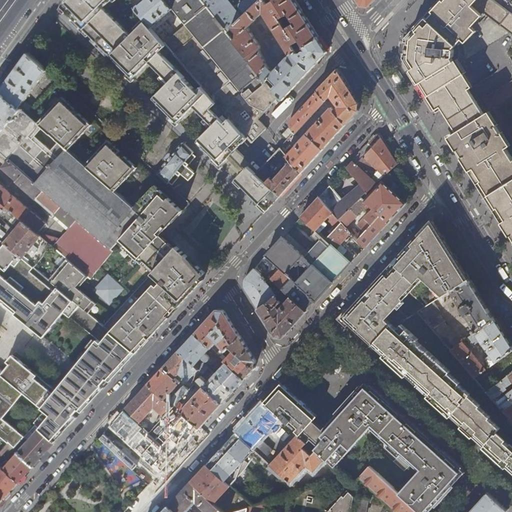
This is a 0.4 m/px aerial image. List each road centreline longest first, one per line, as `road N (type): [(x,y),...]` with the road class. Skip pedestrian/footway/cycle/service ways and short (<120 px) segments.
road 1 (residential): [(12,511),(223,279)]
road 2 (residential): [(441,184),(277,365)]
road 3 (residential): [(223,279),(388,99)]
road 4 (residential): [(277,365),(141,511)]
road 5 (residential): [(255,155),(345,48)]
road 6 (secondary): [(511,295),(441,184)]
